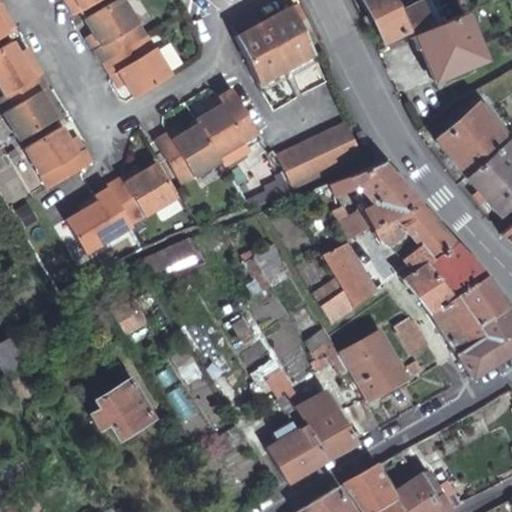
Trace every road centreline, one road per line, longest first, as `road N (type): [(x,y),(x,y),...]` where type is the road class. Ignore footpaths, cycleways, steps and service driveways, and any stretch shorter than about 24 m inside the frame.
road 1 (secondary): [(511,270),(399,150),(326,0)]
road 2 (residential): [(511,376),(282,511)]
road 3 (unknown): [(195,30),(263,105),(320,81)]
